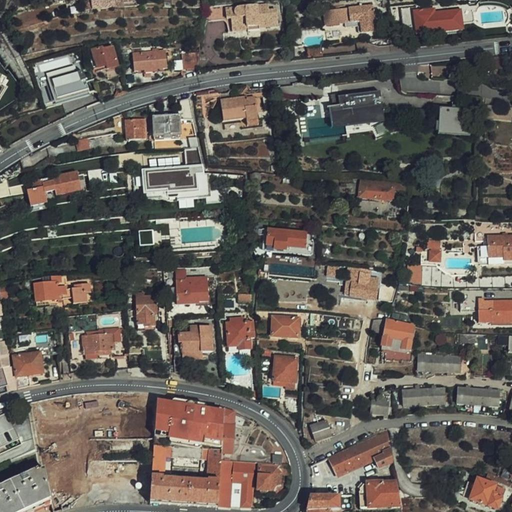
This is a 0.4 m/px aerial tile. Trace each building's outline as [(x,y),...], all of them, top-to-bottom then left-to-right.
[(91,0),(93,10),(116,8),(115,3),(122,2),(122,0),(91,0)] [(386,0),(377,0),(377,1),(383,1),(383,9),(387,8),(386,0)] [(268,5),(226,9),(227,17),(231,17),(233,32),(278,27),(276,10),(269,11),(268,5)] [(325,26),(346,24),(360,22),(361,28),(362,34),(376,33),(372,6),(324,12),(325,26)] [(418,7),(401,9),(403,28),(408,27),(409,30),(412,32),(429,31),(430,34),(460,31),(463,27),(463,24),(475,23),(473,10),(434,14),(433,11),(418,12),(418,7)] [(103,58),(106,67),(106,70),(117,68),(112,47),(102,49),(101,47),(91,50),(94,61),(103,58)] [(165,52),(159,52),(151,53),(143,53),(142,48),(132,48),(134,72),(145,72),(145,73),(155,72),(155,70),(167,70),(165,52)] [(199,63),(199,52),(182,54),(182,64),(199,63)] [(510,55),(501,56),(502,64),(511,63),(510,55)] [(95,69),(106,67),(103,58),(94,61),(95,69)] [(0,109),(24,93),(7,68),(5,70),(0,62),(0,109)] [(61,88),(63,97),(84,91),(78,72),(50,79),(53,90),(61,88)] [(115,82),(118,97),(128,93),(125,79),(115,82)] [(55,99),(63,97),(61,88),(53,90),(55,99)] [(332,108),(334,123),(335,133),(347,131),(347,136),(372,133),(378,147),(391,141),(384,123),(383,112),(384,112),(384,109),(382,109),(380,93),(339,98),(340,108),(332,108)] [(258,117),(266,117),(265,95),(257,95),(258,117)] [(331,96),(332,108),(340,108),(339,98),(338,95),(331,96)] [(246,118),(246,122),(257,120),(254,97),(221,101),(223,121),(246,118)] [(193,121),(189,101),(177,104),(178,107),(174,108),(177,118),(154,119),(155,141),(179,139),(178,121),(193,121)] [(471,112),(440,110),(438,137),(470,139),(471,112)] [(146,140),(145,120),(125,122),(127,141),(146,140)] [(189,138),(191,149),(198,148),(197,143),(196,138),(189,138)] [(88,139),(80,140),(81,149),(89,148),(88,139)] [(191,149),(182,149),(184,170),(200,169),(198,148),(191,149)] [(200,169),(184,170),(130,174),(131,194),(142,193),(143,200),(165,199),(164,193),(175,192),(175,201),(204,200),(204,205),(205,209),(217,208),(217,194),(208,194),(204,195),(203,180),(201,180),(200,169)] [(77,173),(26,184),(31,208),(47,205),(46,199),(81,191),(77,173)] [(394,187),(393,191),(411,193),(411,186),(358,180),(358,184),(363,184),(394,187)] [(361,198),(393,202),(393,191),(394,187),(363,184),(361,198)] [(142,193),(131,194),(131,198),(139,198),(140,204),(163,203),(165,206),(204,205),(204,200),(175,201),(165,202),(165,199),(143,200),(142,193)] [(310,233),(267,230),(266,235),(265,247),(273,247),(274,251),(304,253),(305,243),(306,239),(309,239),(310,233)] [(232,235),(223,236),(224,247),(233,246),(232,235)] [(511,237),(486,238),(487,247),(487,265),(487,267),(511,265),(511,237)] [(427,240),(427,248),(439,249),(439,241),(427,240)] [(479,265),(487,265),(487,247),(479,247),(479,265)] [(420,265),(435,266),(436,250),(421,249),(420,265)] [(270,276),(316,275),(315,256),(270,257),(270,276)] [(327,279),(350,282),(357,283),(358,271),(346,270),(328,269),(327,279)] [(349,296),(376,300),(378,286),(371,285),(372,273),(358,271),(357,283),(350,282),(349,296)] [(406,271),(405,282),(417,283),(418,273),(406,271)] [(42,284),(33,285),(35,303),(49,302),(64,300),(63,290),(57,291),(57,283),(60,283),(60,277),(50,278),(51,283),(42,284)] [(206,278),(186,279),(186,282),(175,282),(176,306),(198,305),(198,303),(208,303),(206,278)] [(74,289),(63,290),(64,300),(72,299),(73,306),(87,304),(86,294),(90,293),(89,284),(74,286),(74,289)] [(155,332),(154,317),(151,317),(150,308),(156,308),(155,297),(143,298),(143,295),(135,295),(138,334),(155,332)] [(511,302),(468,303),(469,313),(477,313),(477,324),(511,324),(511,302)] [(310,317),(308,319),(307,321),(308,323),(310,325),(313,325),(315,324),(316,322),(315,319),(313,317),(310,317)] [(249,332),(250,332),(249,323),(242,323),(242,319),(230,319),(230,323),(227,324),(227,326),(225,326),(226,332),(227,332),(228,347),(239,347),(239,351),(250,351),(249,339),(249,332)] [(298,320),(273,319),(272,338),(297,340),(298,320)] [(414,327),(388,321),(385,327),(381,348),(409,353),(414,327)] [(182,361),(183,374),(189,376),(189,361),(202,360),(202,354),(212,354),(211,327),(200,327),(200,334),(191,335),(178,335),(178,344),(182,344),(182,361)] [(114,356),(113,336),(100,337),(100,332),(96,333),(96,337),(82,338),(82,347),(86,347),(86,352),(87,357),(83,357),(83,361),(98,360),(98,357),(109,356),(114,356)] [(446,344),(447,340),(444,336),(441,335),(437,336),(435,338),(434,342),(436,345),(440,347),(443,347),(446,344)] [(0,342),(0,356),(8,355),(8,352),(6,341),(0,342)] [(409,353),(381,348),(381,361),(410,363),(411,353),(409,353)] [(141,353),(128,353),(128,357),(129,369),(142,369),(141,353)] [(13,358),(18,390),(29,387),(29,380),(28,377),(32,376),(43,374),(40,354),(13,358)] [(3,370),(10,368),(8,355),(0,356),(0,359),(0,360),(0,388),(7,387),(3,370)] [(119,370),(129,370),(129,369),(128,357),(118,357),(119,370)] [(460,358),(418,357),(417,373),(459,375),(460,358)] [(297,361),(286,359),(276,358),(275,358),(273,383),(285,384),(285,391),(294,392),(297,361)] [(63,375),(70,374),(70,370),(69,362),(69,359),(62,359),(63,375)] [(70,370),(70,374),(80,373),(79,361),(69,362),(70,370)] [(240,394),(250,397),(249,382),(239,382),(240,394)] [(499,392),(458,389),(456,405),(497,408),(499,392)] [(443,390),(402,391),(403,409),(444,407),(443,390)] [(224,420),(225,410),(218,408),(201,405),(158,398),(155,441),(155,446),(165,447),(165,437),(177,437),(178,423),(213,429),(212,450),(222,451),(224,420)] [(387,419),(387,408),(388,401),(371,399),(369,416),(387,419)] [(148,403),(147,405),(146,407),(147,409),(149,410),(151,411),(154,410),(155,408),(155,405),(153,403),(151,402),(148,403)] [(234,426),(235,413),(229,411),(225,410),(224,420),(222,451),(222,454),(233,455),(235,427),(234,426)] [(0,416),(0,447),(19,439),(7,414),(0,416)] [(326,422),(310,427),(316,443),(331,438),(326,422)] [(393,463),(388,432),(366,442),(329,458),(337,477),(374,460),(379,470),(393,463)] [(155,446),(155,441),(121,441),(100,440),(100,451),(154,451),(155,446)] [(221,462),(222,454),(222,451),(212,450),(203,450),(165,447),(155,446),(154,451),(154,458),(151,501),(151,505),(218,509),(221,462)] [(99,501),(151,501),(154,458),(140,458),(89,458),(89,491),(86,494),(96,505),(99,501)] [(255,464),(221,462),(218,509),(232,510),(242,510),(252,510),(255,464)] [(292,474),(290,465),(287,465),(278,465),(278,467),(259,466),(258,491),(260,491),(261,493),(270,494),(270,492),(276,492),(277,493),(282,488),(281,487),(282,475),(292,475),(292,474)] [(51,502),(45,469),(41,471),(39,472),(38,471),(0,488),(0,511),(28,511),(46,504),(51,502)] [(511,484),(507,481),(496,477),(488,475),(487,480),(510,487),(511,488),(511,484)] [(510,492),(477,481),(470,502),(497,511),(501,501),(506,502),(510,492)] [(399,500),(396,484),(382,485),(382,483),(367,483),(367,485),(363,485),(361,491),(361,495),(359,495),(360,509),(401,507),(399,500)] [(338,497),(310,497),(308,511),(331,511),(338,511),(338,497)] [(351,497),(338,497),(338,511),(341,511),(352,511),(351,497)] [(419,498),(412,499),(412,508),(420,507),(419,498)] [(399,500),(401,507),(401,511),(409,511),(408,499),(399,500)]
